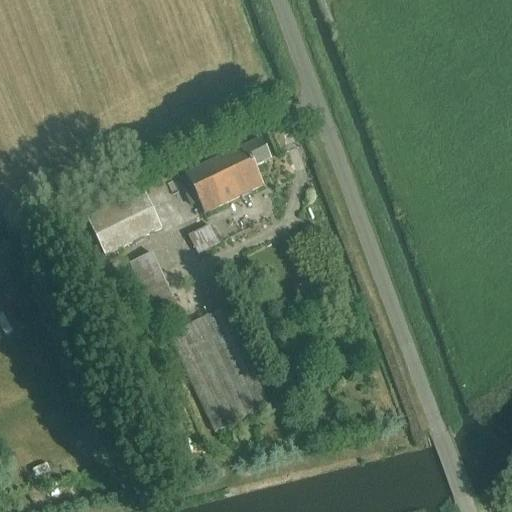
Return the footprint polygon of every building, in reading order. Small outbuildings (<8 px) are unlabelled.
[(253,170),(269,162),(259,142),(184,178),(203,217),(262,188),(253,170)] [(143,194),(125,202),(86,221),(104,258),(161,230),(143,194)] [(198,232),(187,238),(198,257),(219,247),(209,227),(198,232)] [(178,313),(161,276),(151,254),(143,258),(128,265),(133,277),(127,280),(132,291),(139,288),(156,323),(178,313)] [(173,335),(168,337),(214,435),(270,409),(267,404),(223,311),(173,335)]
